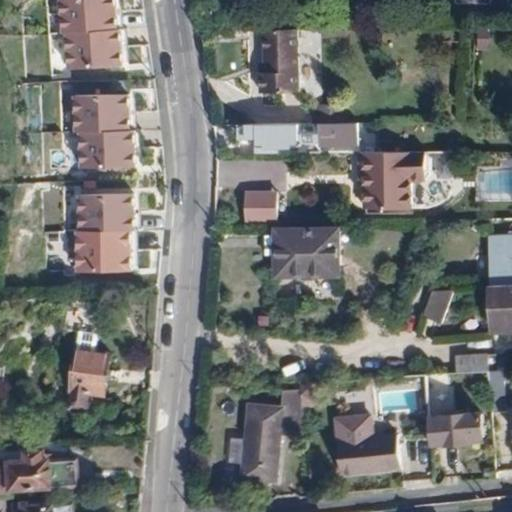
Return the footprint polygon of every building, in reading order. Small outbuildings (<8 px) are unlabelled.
[(56,0),(57,32),(64,32),(113,30),(112,0),(56,0)] [(298,92),(298,26),(266,26),(264,72),(258,72),(259,92),(298,92)] [(118,68),(117,30),(113,30),(64,32),(64,69),(118,68)] [(72,96),(73,132),(79,133),(129,131),(128,95),(72,96)] [(358,122),(239,124),(238,137),(255,137),(256,144),(358,142),(358,122)] [(134,169),(133,131),(129,131),(79,133),(80,170),(134,169)] [(424,153),(362,153),(362,208),(408,210),(409,182),(425,181),(424,153)] [(244,191),(245,221),(277,220),(277,191),(244,191)] [(132,193),(75,192),(74,232),(130,232),(132,233),(132,193)] [(320,223),(303,223),(303,230),(277,230),(278,276),(298,276),(302,282),(314,281),(320,275),(340,275),(339,229),(320,230),(320,223)] [(74,232),(72,232),(72,272),(130,272),(130,232),(74,232)] [(491,286),(511,285),(511,235),(491,235),(491,286)] [(511,285),(491,286),(491,324),(511,324),(511,285)] [(430,287),(424,319),(444,322),(450,291),(430,287)] [(94,303),(58,297),(54,323),(90,329),(94,303)] [(75,350),(72,350),(66,406),(87,408),(88,396),(104,398),(109,353),(97,352),(99,334),(77,331),(75,350)] [(487,355),(456,357),(457,371),(487,370),(487,355)] [(511,368),(487,370),(488,384),(490,408),(505,407),(504,398),(511,397),(511,368)] [(475,391),(475,373),(428,374),(428,409),(465,409),(465,391),(475,391)] [(284,390),(283,406),(282,434),(300,435),(303,391),(284,390)] [(283,406),(246,402),(239,480),(276,483),(282,434),(283,406)] [(480,410),(429,413),(430,449),(473,447),(473,443),(482,442),(480,410)] [(370,411),(335,414),(339,475),(398,471),(395,430),(371,432),(370,411)] [(141,449),(113,447),(111,463),(140,465),(141,449)] [(0,492),(49,491),(49,488),(78,486),(76,462),(48,463),(47,458),(41,458),(40,448),(24,449),(25,460),(0,460),(0,492)]
